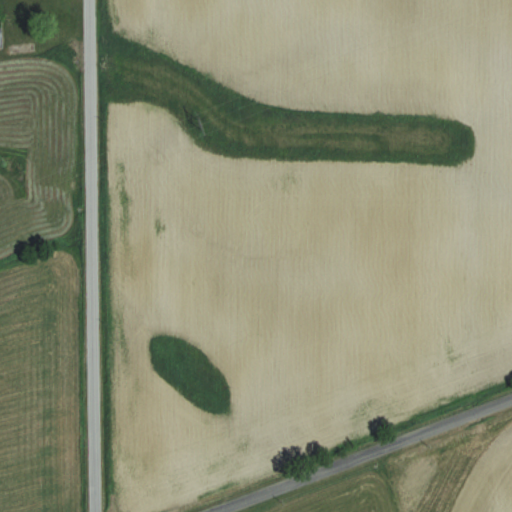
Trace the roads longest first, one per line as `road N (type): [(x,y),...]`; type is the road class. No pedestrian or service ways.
road 1 (residential): [(92,511),(81,0)]
road 2 (residential): [(183,511),(511,384)]
